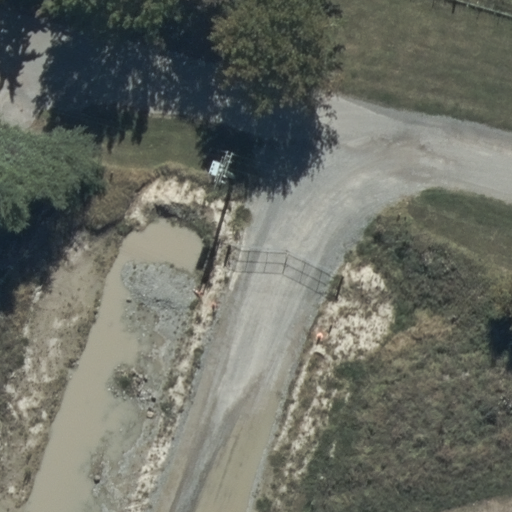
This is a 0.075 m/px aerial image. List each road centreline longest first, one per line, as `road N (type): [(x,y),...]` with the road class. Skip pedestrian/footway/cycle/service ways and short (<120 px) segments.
road 1 (tertiary): [(61,511),(201,92)]
road 2 (tertiary): [(340,130),(209,511)]
road 3 (unclassified): [(201,92),(0,37)]
road 4 (unclassified): [(511,177),(340,130)]
road 5 (unclassified): [(340,130),(201,92)]
